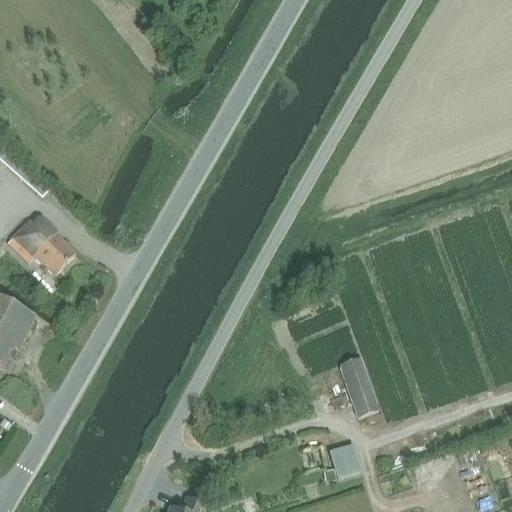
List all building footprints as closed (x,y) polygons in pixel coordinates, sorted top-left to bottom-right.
[(97,1),(95,0),(79,0),(61,17),(54,9),(42,20),(59,39),(70,30),(91,53),(121,27),(98,1),(97,1)] [(7,151),(0,159),(0,162),(13,174),(22,164),(7,151)] [(54,281),(77,258),(57,239),(59,237),(41,219),(33,228),(30,225),(8,247),(29,268),(35,262),(54,281)] [(0,372),(30,319),(0,301),(0,372)] [(356,422),(358,421),(379,414),(360,362),(338,369),(356,422)] [(342,389),(318,397),(324,415),(348,407),(342,389)] [(361,476),(355,457),(353,449),(329,455),(337,483),(361,476)] [(278,464),(278,477),(309,478),(310,465),(278,464)] [(186,501),(182,511),(171,511),(170,511),(207,511),(208,509),(186,501)]
